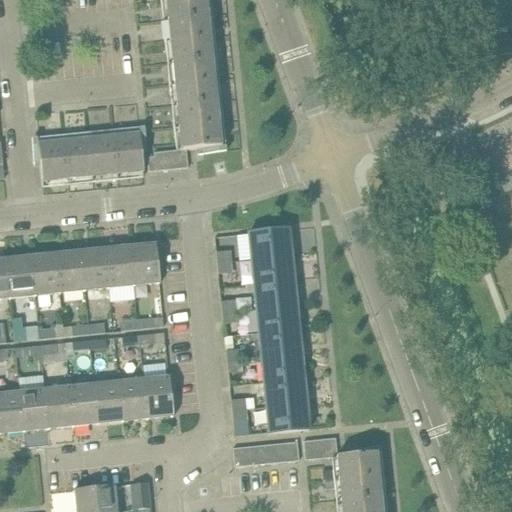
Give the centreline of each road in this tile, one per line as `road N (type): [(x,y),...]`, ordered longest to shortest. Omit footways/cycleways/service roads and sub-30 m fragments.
road 1 (residential): [(462,511),(331,157)]
road 2 (residential): [(193,445),(212,424),(189,201)]
road 3 (residential): [(25,218),(6,0)]
road 4 (residential): [(331,157),(511,83)]
road 5 (residential): [(331,157),(273,0)]
road 6 (residential): [(189,201),(25,218)]
road 7 (residential): [(41,461),(193,445)]
road 8 (residential): [(331,157),(189,201)]
